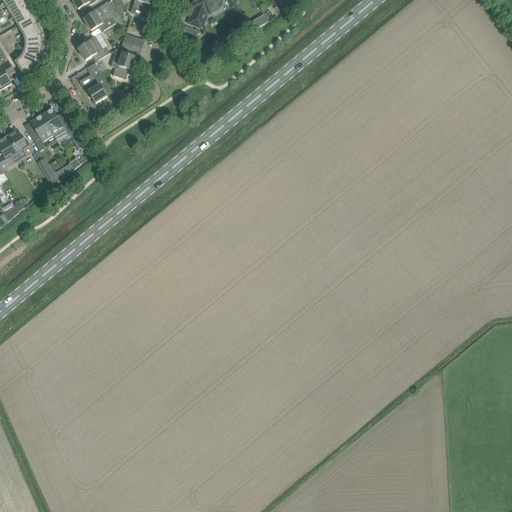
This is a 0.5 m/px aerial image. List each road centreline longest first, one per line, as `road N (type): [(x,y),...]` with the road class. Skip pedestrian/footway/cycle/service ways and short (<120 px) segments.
road 1 (primary): [(0,311),(375,0)]
road 2 (residential): [(55,77),(89,126),(107,131),(153,100),(149,74),(172,0)]
